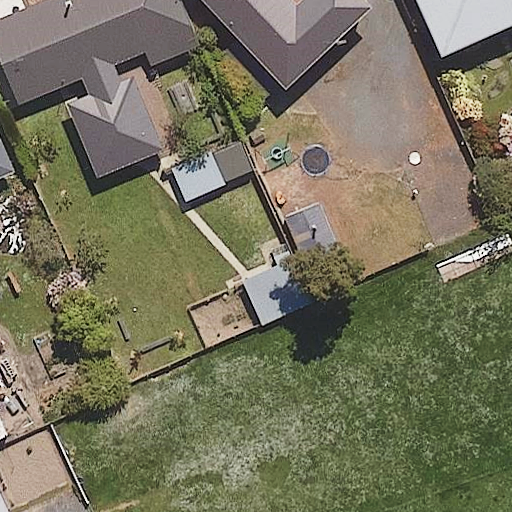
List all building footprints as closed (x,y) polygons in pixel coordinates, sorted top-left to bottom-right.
[(87,98),(103,140),(150,122),(134,79),(115,87),(108,63),(142,49),(148,64),(196,43),(177,0),(42,0),(0,18),(0,57),(18,101),(92,70),(100,92),(87,98)] [(203,0),(282,86),(366,8),(359,0),(296,0),(293,3),(290,0),(203,0)] [(511,0),(416,0),(440,52),(511,19),(511,0)] [(0,174),(12,170),(0,140),(0,174)] [(250,172),(237,140),(172,166),(185,199),(250,172)] [(312,300),(292,258),(243,281),(262,323),(312,300)]
